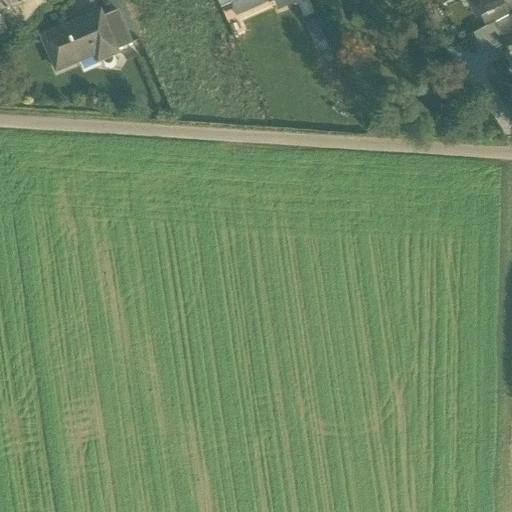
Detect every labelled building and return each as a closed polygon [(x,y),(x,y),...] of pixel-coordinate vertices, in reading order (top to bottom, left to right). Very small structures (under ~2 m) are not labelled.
[(0,10),(0,19),(2,24),(37,8),(46,4),(44,0),(25,0),(21,2),(20,1),(0,10)] [(0,0),(0,10),(20,1),(19,0),(0,0)] [(135,23),(146,18),(139,2),(137,0),(125,0),(135,23)] [(219,36),(205,4),(203,0),(142,0),(139,2),(146,18),(164,60),(219,36)] [(229,0),(237,16),(238,16),(232,3),(240,0),(271,0),(272,1),(273,0),(229,0)] [(471,0),(481,17),(502,6),(498,0),(471,0)] [(481,17),(486,27),(495,24),(508,17),(502,6),(481,17)] [(0,44),(7,49),(37,8),(2,24),(0,19),(0,44)] [(102,18),(116,52),(132,45),(118,11),(102,18)] [(42,37),(57,72),(82,61),(80,58),(94,52),(98,62),(117,54),(116,52),(102,18),(100,13),(42,37)] [(502,38),(495,24),(486,27),(473,34),(484,56),(506,44),(502,38)] [(511,32),(502,38),(506,44),(508,49),(506,50),(509,55),(511,60),(511,32)]
